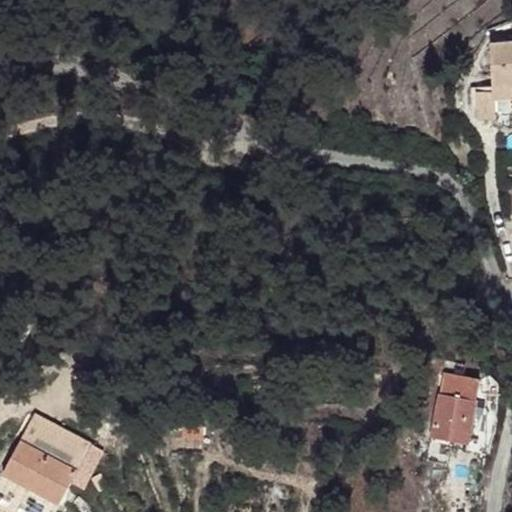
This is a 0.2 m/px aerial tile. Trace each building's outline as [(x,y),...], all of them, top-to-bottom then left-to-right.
[(511,47),(493,44),(493,93),(474,91),(474,116),(492,116),(493,98),(507,98),(511,102),(511,113),(511,115),(511,114),(511,47)] [(477,373),(438,368),(431,422),(448,424),(446,434),(465,435),(477,373)] [(448,424),(431,422),(430,431),(446,434),(448,424)] [(446,434),(430,431),(429,438),(463,444),(465,435),(446,434)] [(73,471),(18,440),(13,450),(39,464),(29,487),(58,503),(73,471)] [(39,464),(13,450),(2,473),(29,487),(39,464)]
